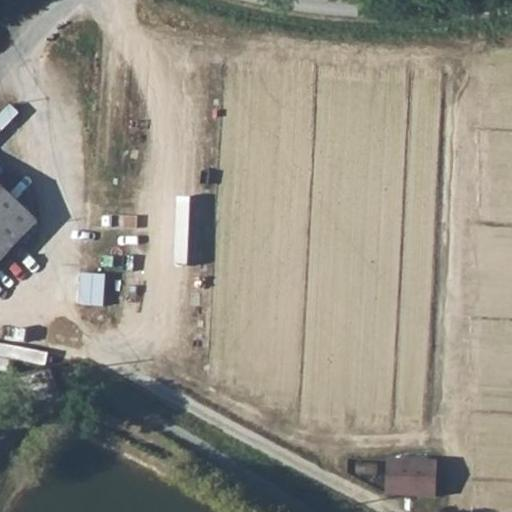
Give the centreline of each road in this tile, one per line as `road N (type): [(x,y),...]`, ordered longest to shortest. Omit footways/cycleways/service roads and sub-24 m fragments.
road 1 (track): [(382,511),(107,355),(63,320),(64,228),(49,135),(22,49)]
road 2 (residential): [(303,511),(157,421),(104,400),(72,399),(0,457)]
